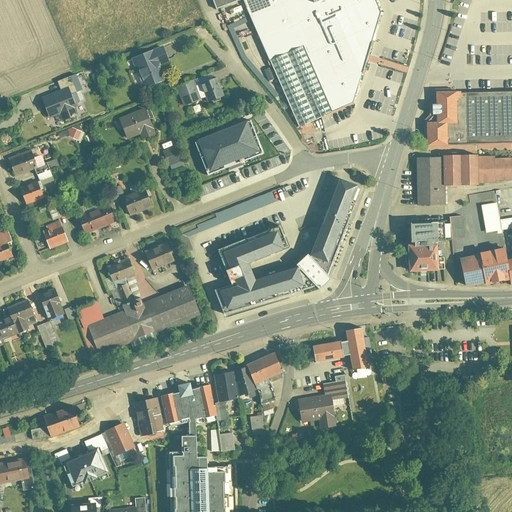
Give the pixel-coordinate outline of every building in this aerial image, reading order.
[(380,14),(374,0),(213,0),(217,8),(241,0),(243,0),(260,39),(299,129),(353,104),(380,14)] [(130,60),(141,89),(161,83),(155,69),(168,64),(163,48),(130,60)] [(213,76),(194,83),(202,101),(204,105),(223,99),(213,76)] [(194,83),(176,89),(184,109),(202,101),(194,83)] [(68,91),(40,100),(48,119),(58,116),(60,121),(77,115),(68,91)] [(511,91),(431,93),(430,116),(423,123),(423,146),(511,144),(511,91)] [(120,119),(127,137),(141,132),(144,138),(155,134),(146,109),(120,119)] [(244,147),(253,167),(262,164),(271,161),(267,151),(273,148),(268,133),(260,135),(254,119),(211,137),(220,156),(244,147)] [(170,164),(180,160),(175,148),(165,151),(170,164)] [(29,153),(8,161),(14,176),(34,168),(29,153)] [(442,186),(458,186),(457,157),(442,157),(442,158),(442,186)] [(457,157),(458,186),(476,186),(476,184),(475,158),(475,157),(457,157)] [(414,159),(415,203),(443,202),(442,186),(442,158),(414,159)] [(475,158),(476,184),(495,184),(495,182),(494,160),(494,158),(475,158)] [(494,160),(495,182),(511,181),(511,160),(494,160)] [(331,260),(360,184),(342,177),(314,253),(331,260)] [(19,190),(25,206),(44,199),(38,183),(19,190)] [(122,199),(128,216),(152,207),(145,189),(122,199)] [(77,219),(84,235),(114,223),(107,207),(77,219)] [(415,240),(445,237),(444,218),(413,220),(415,240)] [(42,233),(48,250),(69,242),(62,225),(42,233)] [(232,284),(215,290),(224,314),(315,287),(298,267),(255,280),(248,263),(289,246),(280,226),(217,250),(232,284)] [(7,241),(0,243),(0,261),(13,256),(7,241)] [(408,271),(437,269),(436,244),(407,246),(408,271)] [(150,271),(172,262),(166,245),(142,255),(150,271)] [(458,260),(464,287),(484,282),(481,264),(479,255),(458,260)] [(495,260),(481,264),(486,285),(501,282),(495,260)] [(127,262),(105,270),(111,284),(134,277),(127,262)] [(197,314),(186,286),(87,325),(97,354),(197,314)] [(60,303),(55,290),(35,298),(47,323),(62,318),(56,304),(60,303)] [(10,325),(31,317),(26,304),(5,312),(8,320),(10,325)] [(8,320),(0,323),(0,341),(15,336),(10,325),(8,320)] [(312,344),(315,362),(344,357),(346,368),(367,364),(361,327),(339,331),(340,339),(312,344)] [(279,375),(271,357),(243,368),(244,371),(250,387),(279,375)] [(232,374),(236,395),(252,392),(250,387),(244,371),(232,374)] [(212,378),(217,402),(237,399),(236,395),(232,374),(212,378)] [(163,395),(169,424),(191,419),(199,418),(213,415),(207,385),(163,395)] [(319,427),(338,424),(333,398),(297,404),(302,424),(318,421),(319,427)] [(133,405),(139,437),(153,434),(148,402),(133,405)] [(44,423),(50,437),(79,426),(72,412),(44,423)] [(199,418),(191,419),(192,434),(185,435),(186,450),(173,451),(175,511),(231,511),(230,465),(210,466),(209,457),(201,457),(199,418)] [(123,424),(104,433),(115,457),(133,449),(123,424)] [(73,486),(108,472),(97,448),(62,462),(73,486)] [(0,484),(28,478),(25,460),(0,465),(0,484)] [(40,473),(41,483),(51,482),(50,472),(40,473)]
